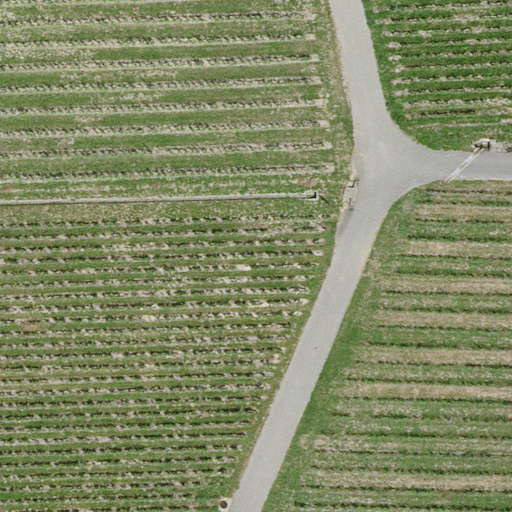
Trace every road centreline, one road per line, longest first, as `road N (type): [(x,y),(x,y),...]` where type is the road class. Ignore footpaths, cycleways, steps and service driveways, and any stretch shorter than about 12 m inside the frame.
road 1 (track): [(246,511),(343,278),(378,164)]
road 2 (track): [(378,164),(345,0)]
road 3 (track): [(511,168),(378,164)]
